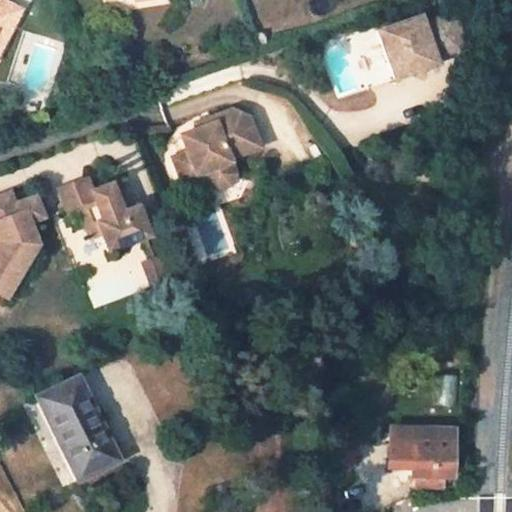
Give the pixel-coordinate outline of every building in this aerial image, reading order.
[(17,10),(0,1),(0,41),(0,42),(17,10)] [(374,35),(390,84),(434,69),(432,61),(458,52),(454,14),(419,27),(416,20),(374,35)] [(279,41),(276,31),(266,33),(268,44),(279,41)] [(210,126),(176,138),(182,155),(168,160),(177,182),(199,174),(204,184),(213,190),(224,186),(229,176),(224,161),(254,150),(243,120),(230,113),(208,120),(210,126)] [(87,179),(60,189),(69,213),(79,210),(95,204),(91,192),(92,192),(87,179)] [(91,192),(95,204),(79,210),(85,227),(97,222),(101,234),(108,252),(148,236),(137,207),(121,213),(111,184),(92,192),(91,192)] [(10,193),(0,196),(0,294),(6,298),(38,245),(29,223),(43,217),(35,196),(14,205),(10,193)] [(97,222),(85,227),(90,238),(101,234),(97,222)] [(157,260),(142,264),(152,290),(166,284),(157,260)] [(77,480),(116,461),(76,378),(36,398),(77,480)] [(409,475),(450,477),(452,430),(390,428),(389,467),(409,469),(409,475)]
